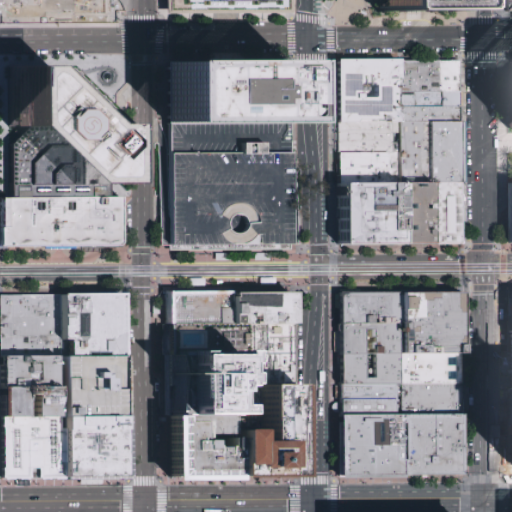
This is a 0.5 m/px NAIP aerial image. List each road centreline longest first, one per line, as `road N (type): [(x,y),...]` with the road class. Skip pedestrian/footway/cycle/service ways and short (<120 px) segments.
road 1 (tertiary): [(511,35),(0,36)]
road 2 (residential): [(312,0),(316,503)]
road 3 (residential): [(485,338),(482,0)]
road 4 (secondary): [(147,504),(146,285)]
road 5 (secondary): [(146,285),(144,96)]
road 6 (tertiary): [(314,262),(486,260)]
road 7 (secondary): [(147,504),(316,503)]
road 8 (secondary): [(316,503),(484,502)]
road 9 (residential): [(484,502),(485,338)]
road 10 (secondary): [(0,504),(147,504)]
